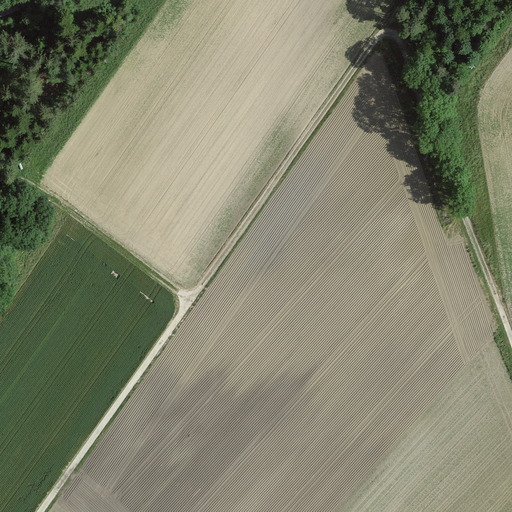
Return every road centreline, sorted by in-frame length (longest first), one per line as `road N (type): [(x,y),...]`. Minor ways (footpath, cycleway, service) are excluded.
road 1 (track): [(192,300),(404,0)]
road 2 (track): [(511,338),(401,39),(386,31)]
road 3 (track): [(41,511),(192,300)]
road 4 (track): [(192,300),(48,193)]
